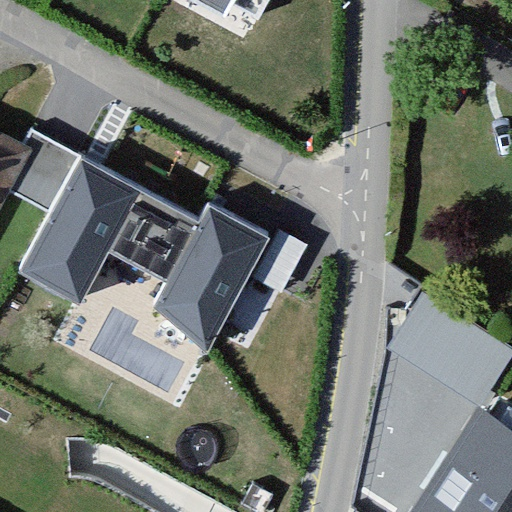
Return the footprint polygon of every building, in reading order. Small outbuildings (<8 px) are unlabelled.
[(237,0),(210,0),(231,11),(237,0)] [(36,131),(28,147),(7,184),(52,209),(82,157),(36,131)] [(0,132),(0,197),(7,184),(28,147),(0,132)] [(137,186),(82,157),(52,209),(22,271),(77,300),(106,245),(137,186)] [(172,278),(203,221),(137,186),(106,245),(172,278)] [(266,236),(211,206),(203,221),(172,278),(158,303),(206,349),(266,236)] [(511,355),(511,350),(428,293),(392,345),(478,404),(511,355)] [(511,511),(511,425),(478,404),(411,511),(511,511)] [(35,439),(0,419),(0,511),(156,511),(102,482),(38,472),(35,439)]
